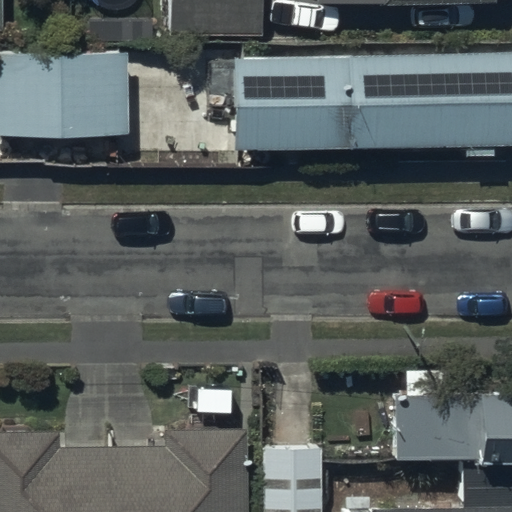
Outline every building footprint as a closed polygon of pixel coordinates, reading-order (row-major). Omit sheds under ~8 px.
[(258,0),(167,0),(167,31),(259,31),(258,0)] [(511,141),(511,47),(230,54),(232,144),(460,139),(461,152),(489,152),(489,142),(511,141)] [(0,128),(125,125),(123,49),(0,51),(0,128)] [(511,454),(511,387),(476,388),(476,391),(392,391),(392,454),(511,454)] [(0,511),(245,511),(244,427),(164,428),(164,441),(56,443),(56,428),(0,428),(0,511)] [(319,511),(319,445),(263,445),(263,511),(319,511)] [(511,511),(511,503),(369,505),(369,508),(350,508),(350,510),(341,510),(340,511),(511,511)]
